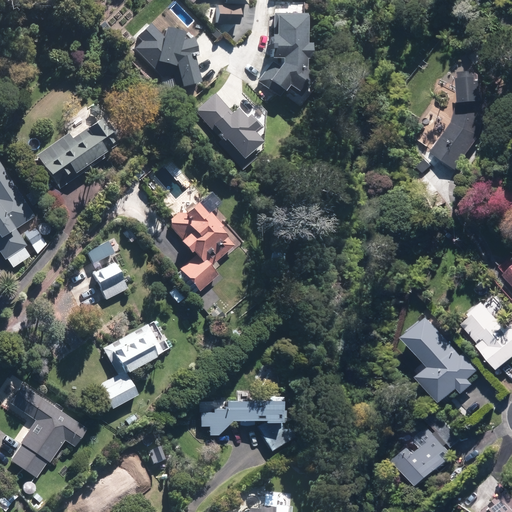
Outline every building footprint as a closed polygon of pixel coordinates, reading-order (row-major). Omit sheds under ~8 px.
[(239,9),(215,8),(214,26),(238,27),(239,9)] [(304,15),(273,15),(272,38),(270,38),(270,58),(280,59),(280,63),(277,68),(268,62),(257,81),(281,96),(284,90),(293,95),(300,83),(300,62),(306,62),(306,46),(304,46),(304,15)] [(141,42),(133,49),(161,77),(165,94),(197,85),(191,59),(198,57),(194,39),(178,44),(179,33),(164,31),(163,38),(149,24),(136,37),(141,42)] [(486,73),(460,74),(458,104),(455,103),(454,122),(435,155),(458,169),(484,126),(487,101),(486,73)] [(214,94),(195,110),(239,161),(235,164),(241,171),(256,158),(250,151),(260,143),(252,134),(259,127),(248,114),(242,119),(234,110),(231,113),(214,94)] [(72,139),(67,133),(34,157),(58,188),(118,144),(100,118),(72,139)] [(0,253),(10,269),(47,247),(0,167),(0,253)] [(231,247),(196,205),(182,217),(178,212),(165,224),(180,241),(177,244),(190,259),(178,269),(197,292),(216,276),(213,272),(218,267),(214,262),(231,247)] [(110,255),(88,265),(104,300),(126,290),(110,255)] [(211,287),(195,301),(205,312),(221,298),(211,287)] [(472,315),(460,325),(499,370),(511,358),(511,322),(506,328),(481,300),(468,311),(472,315)] [(145,325),(101,349),(116,375),(97,385),(111,410),(136,396),(124,373),(161,353),(145,325)] [(481,368),(454,340),(427,365),(430,368),(419,378),(442,402),(457,388),(462,393),(473,382),(470,378),(481,368)] [(7,459),(36,479),(63,439),(76,448),(88,431),(26,388),(10,411),(31,425),(7,459)] [(279,401),(226,400),(226,409),(199,409),(198,427),(207,427),(207,435),(216,435),(224,426),(256,426),(268,450),(289,439),(279,419),(279,401)] [(396,460),(417,483),(456,448),(428,417),(408,434),(416,442),(396,460)] [(511,511),(511,494),(505,488),(482,511),(511,511)] [(0,510),(2,511),(4,511),(18,497),(9,489),(0,499),(0,510)] [(284,511),(285,508),(274,508),(275,497),(258,497),(257,511),(227,510),(226,511),(284,511)]
